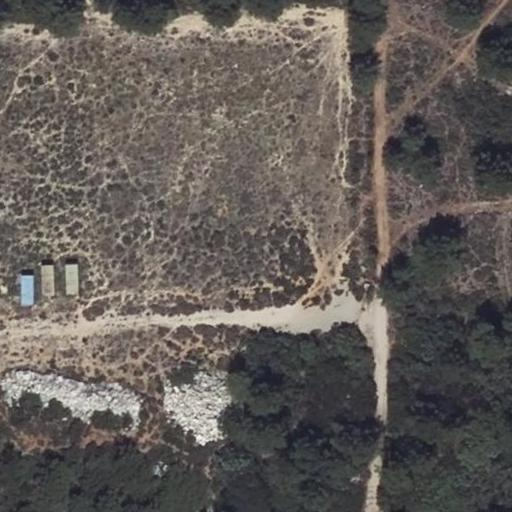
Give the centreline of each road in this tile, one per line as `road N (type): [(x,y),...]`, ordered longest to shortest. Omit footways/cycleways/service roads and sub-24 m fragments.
road 1 (track): [(377,0),(373,321)]
road 2 (track): [(377,135),(504,0)]
road 3 (track): [(377,21),(511,83)]
road 4 (track): [(373,215),(455,217),(511,203)]
